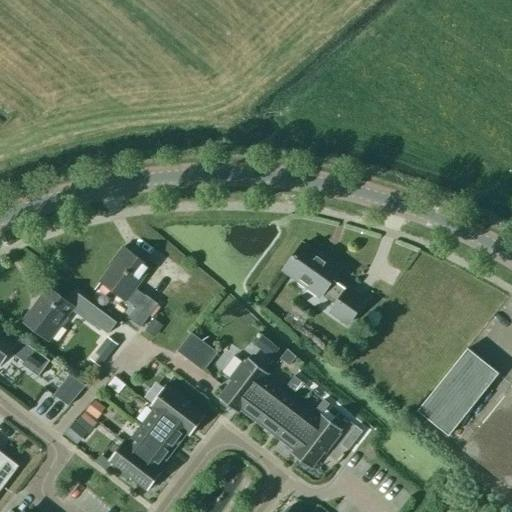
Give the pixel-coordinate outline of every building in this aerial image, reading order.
[(349,321),(366,296),(349,284),(348,285),(334,275),(342,265),(329,255),(328,257),(305,240),(287,266),(322,292),(324,291),(338,301),(333,309),(349,321)] [(123,247),(110,264),(111,266),(99,282),(125,301),(126,300),(135,307),(128,318),(140,327),(157,304),(145,295),(144,296),(135,289),(150,268),(123,247)] [(66,302),(47,288),(22,321),(48,341),(71,310),(87,321),(94,327),(96,325),(108,334),(116,322),(97,308),(74,291),(66,302)] [(162,325),(153,319),(145,330),(153,337),(162,325)] [(14,344),(0,333),(0,365),(10,352),(22,361),(20,364),(38,376),(49,360),(18,338),(14,344)] [(217,353),(190,333),(176,351),(203,371),(217,353)] [(118,345),(107,337),(90,359),(100,368),(118,345)] [(264,353),(271,359),(279,349),(271,343),(263,352),(264,353)] [(496,376),(498,374),(467,349),(417,411),(448,435),(496,376)] [(296,357),(288,351),(287,350),(280,359),(288,366),(295,358),(296,357)] [(237,413),(241,408),(240,407),(263,376),(264,377),(267,373),(248,359),(246,362),(244,361),(229,381),(230,382),(218,398),(220,400),(220,403),(227,408),(229,407),(237,413)] [(83,384),(67,372),(52,392),(66,402),(83,384)] [(251,416),(258,421),(282,391),(264,377),(263,376),(240,407),(241,408),(242,409),(242,412),(249,417),(251,416)] [(294,376),(290,381),(285,387),(286,388),(293,394),(297,389),(302,384),(302,383),(294,376)] [(118,380),(118,379),(116,378),(115,377),(112,380),(107,386),(118,394),(125,385),(118,380)] [(150,405),(154,408),(185,432),(190,435),(196,427),(199,428),(204,421),(203,418),(204,416),(188,404),(189,402),(169,387),(168,388),(165,386),(150,405)] [(511,386),(462,449),(511,489),(511,386)] [(270,430),(277,436),(301,405),(282,391),(258,421),(260,423),(260,426),(267,431),(270,430)] [(87,408),(85,410),(96,420),(106,409),(94,399),(87,408)] [(322,400),(315,410),(316,410),(321,415),(325,409),(328,405),(323,401),(322,400)] [(293,448),(295,449),(296,450),(319,420),(318,418),(301,405),(277,436),(284,441),(284,444),(291,449),(293,448)] [(185,432),(154,408),(141,425),(171,450),(177,442),(180,442),(185,436),(184,433),(185,432)] [(85,411),(80,417),(77,421),(75,422),(87,432),(97,422),(85,411)] [(321,415),(318,418),(319,420),(296,450),(295,449),(291,454),(299,460),(299,463),(305,468),(308,467),(310,469),(323,452),(324,454),(339,434),(338,432),(340,429),(321,415)] [(74,444),(76,445),(86,433),(74,422),(63,434),(74,444)] [(171,450),(141,425),(127,444),(158,467),(159,466),(162,466),(167,459),(166,457),(171,450)] [(347,450),(362,431),(355,426),(340,445),(347,450)] [(163,471),(158,467),(127,444),(123,441),(109,460),(111,462),(110,464),(131,479),(132,478),(148,490),(150,488),(152,488),(158,481),(157,479),(163,471)] [(0,486),(13,469),(15,470),(18,466),(0,451),(0,486)]
